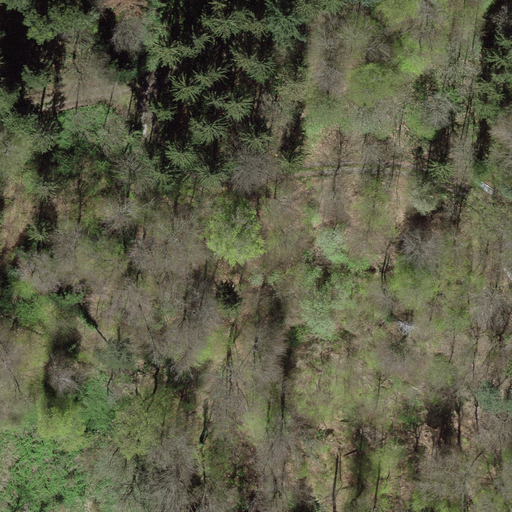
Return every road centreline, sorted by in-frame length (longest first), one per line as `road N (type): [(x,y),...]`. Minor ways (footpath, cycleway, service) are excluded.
road 1 (track): [(511,245),(479,192),(417,173),(325,166),(235,173),(155,156),(130,93)]
road 2 (track): [(358,0),(130,93)]
